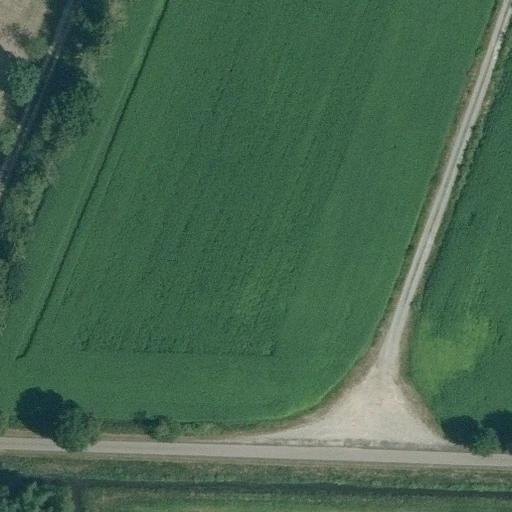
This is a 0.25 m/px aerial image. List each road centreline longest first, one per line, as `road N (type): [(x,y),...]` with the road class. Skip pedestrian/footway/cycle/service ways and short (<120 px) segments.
road 1 (unclassified): [(511,461),(0,438)]
road 2 (track): [(455,156),(349,455)]
road 3 (track): [(0,196),(78,0)]
road 4 (track): [(455,156),(511,4)]
